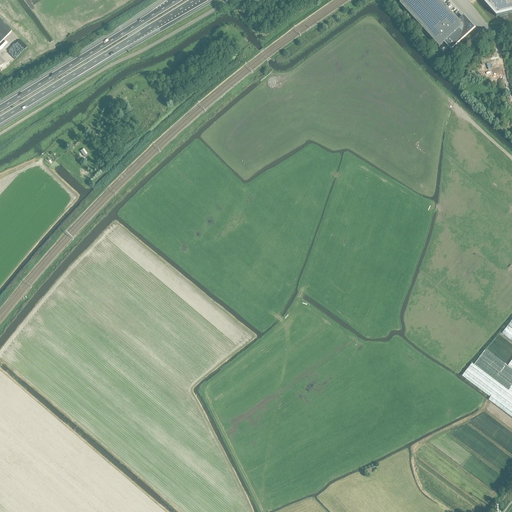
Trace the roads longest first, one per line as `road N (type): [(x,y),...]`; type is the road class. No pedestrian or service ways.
road 1 (motorway): [(0,119),(195,0)]
road 2 (motorway): [(176,0),(0,108)]
